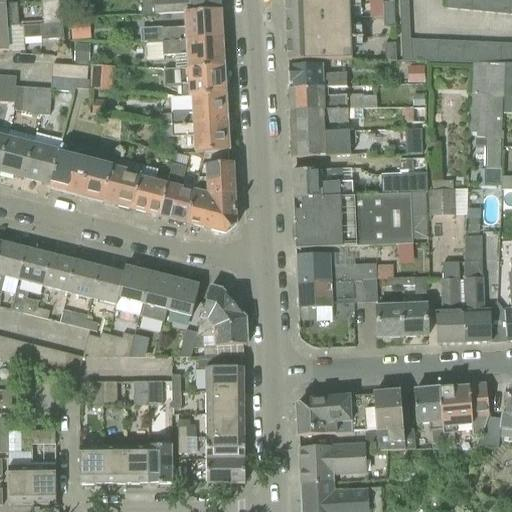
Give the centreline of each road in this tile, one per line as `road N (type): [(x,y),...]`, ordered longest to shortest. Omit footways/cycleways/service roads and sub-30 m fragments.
road 1 (residential): [(261,271),(250,0)]
road 2 (residential): [(261,271),(0,205)]
road 3 (residential): [(511,365),(274,378)]
road 4 (residential): [(77,511),(69,418),(86,371),(170,371)]
road 5 (residential): [(92,511),(276,510)]
road 6 (residential): [(276,510),(274,378)]
